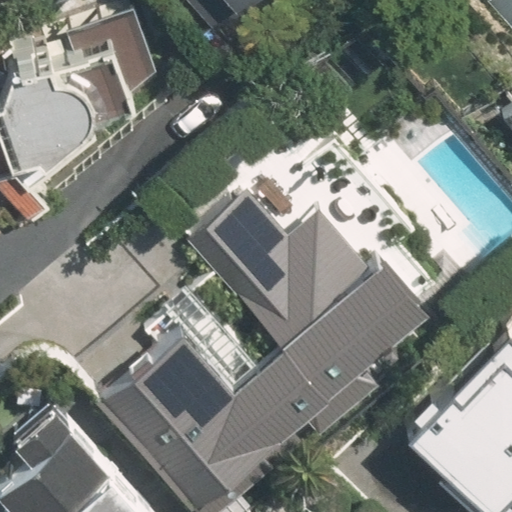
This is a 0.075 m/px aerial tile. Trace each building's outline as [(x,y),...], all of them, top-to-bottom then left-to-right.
[(92,100),(130,88),(157,62),(138,0),(92,0),(20,22),(29,50),(0,58),(0,184),(28,213),(50,191),(35,176),(102,110),(92,100)] [(241,0),(195,0),(216,23),(241,0)] [(511,0),(501,0),(511,11),(511,0)] [(251,175),(195,227),(284,324),(226,377),(276,432),(426,293),(387,251),(373,263),(315,200),(293,220),(251,175)] [(470,511),(511,511),(511,302),(405,417),(487,494),(470,511)] [(165,334),(106,385),(195,489),(254,437),(165,334)] [(0,460),(0,499),(11,511),(161,511),(54,389),(28,412),(40,426),(0,460)]
